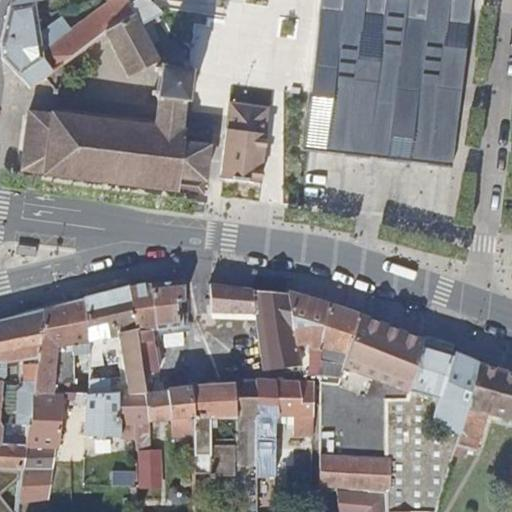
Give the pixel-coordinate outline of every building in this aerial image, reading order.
[(28,87),(106,33),(107,33),(133,14),(138,23),(162,13),(148,0),(136,0),(132,3),(130,0),(107,0),(106,1),(108,5),(69,30),(60,17),(39,31),(37,31),(32,2),(10,6),(6,21),(2,39),(1,45),(2,58),(13,69),(28,87)] [(441,222),(468,0),(322,0),(312,90),(298,206),(416,219),(441,222)] [(146,124),(149,96),(153,64),(159,61),(166,56),(158,39),(172,32),(162,13),(138,23),(133,14),(107,33),(128,74),(100,119),(146,124)] [(146,124),(100,119),(50,112),(50,114),(28,111),(26,129),(24,129),(22,152),(24,152),(21,170),(44,173),(43,175),(104,182),(177,191),(178,178),(201,181),(205,181),(212,118),(182,114),(185,99),(190,100),(191,95),(187,94),(189,75),(193,75),(194,70),(189,70),(189,66),(185,66),(184,69),(166,67),(166,63),(162,63),(162,66),(159,68),(155,67),(154,71),(159,72),(157,89),(149,96),(146,124)] [(258,183),(268,107),(230,102),(228,119),(220,182),(221,183),(219,196),(242,199),(244,186),(258,183)] [(199,193),(201,181),(178,178),(177,191),(199,193)] [(256,200),(258,183),(244,186),(242,199),(256,200)] [(84,299),(128,287),(126,276),(104,282),(82,288),(84,299)] [(179,327),(176,304),(184,302),(183,280),(164,283),(149,284),(156,327),(156,330),(179,327)] [(255,303),(253,288),(231,284),(208,281),(210,302),(253,303),(255,303)] [(159,372),(151,330),(156,330),(156,327),(149,284),(139,286),(128,287),(141,374),(150,373),(159,372)] [(141,374),(128,287),(84,299),(89,352),(89,366),(103,365),(102,352),(117,350),(121,378),(89,381),(89,394),(115,394),(117,423),(120,423),(135,422),(148,421),(141,374)] [(296,342),(287,292),(265,289),(253,288),(255,303),(253,303),(253,308),(263,371),(299,366),(300,375),(311,375),(311,339),(296,342)] [(322,334),(327,305),(308,299),(287,292),(296,342),(311,339),(312,333),(322,334)] [(253,308),(253,303),(210,302),(211,311),(253,308)] [(73,393),(74,374),(54,372),(54,348),(64,345),(64,351),(72,351),(69,303),(54,307),(43,310),(33,392),(61,393),(73,393)] [(338,377),(349,343),(359,315),(342,309),(327,305),(322,334),(321,340),(320,375),(338,377)] [(0,429),(0,379),(3,378),(4,363),(21,361),(23,386),(23,387),(17,392),(14,423),(26,425),(27,415),(30,415),(33,392),(43,310),(17,317),(0,321),(0,469),(21,470),(24,446),(0,445),(0,437),(1,430),(0,429)] [(385,433),(386,397),(397,399),(404,406),(405,405),(409,399),(407,397),(409,391),(423,345),(424,344),(425,341),(389,326),(359,315),(349,343),(338,377),(336,384),(320,382),(320,455),(384,459),(385,433)] [(320,375),(321,340),(322,334),(312,333),(311,339),(311,375),(320,375)] [(439,396),(452,351),(437,347),(424,344),(423,345),(409,391),(436,399),(439,396)] [(511,371),(508,370),(482,364),(452,351),(439,396),(436,399),(431,417),(458,434),(447,467),(457,470),(460,469),(462,467),(464,461),(462,458),(465,447),(475,450),(488,414),(511,420),(511,371)] [(170,420),(168,390),(166,390),(153,392),(150,373),(141,374),(148,421),(170,420)] [(256,416),(256,380),(245,381),(233,381),(234,416),(256,416)] [(276,511),(276,507),(276,466),(275,417),(277,417),(277,381),(266,380),(256,380),(256,416),(257,511),(276,511)] [(234,416),(233,381),(225,381),(226,387),(191,388),(193,435),(194,459),(195,473),(210,473),(210,476),(236,475),(235,444),(210,445),(209,417),(234,416)] [(313,434),(313,381),(293,381),(277,381),(277,417),(290,417),(292,434),(313,434)] [(193,435),(191,388),(168,390),(170,420),(172,436),(193,435)] [(433,511),(447,467),(458,434),(431,417),(436,399),(409,391),(407,397),(409,399),(405,405),(406,429),(385,433),(384,459),(320,455),(320,485),(338,487),(387,491),(387,511),(433,511)] [(58,447),(61,393),(33,392),(30,415),(27,415),(26,425),(24,446),(21,470),(51,470),(55,447),(58,447)] [(117,423),(115,394),(89,394),(87,394),(84,435),(120,438),(120,423),(117,423)] [(239,463),(255,464),(255,431),(240,431),(239,463)] [(137,486),(164,487),(165,448),(138,448),(137,486)] [(288,501),(287,466),(276,466),(276,507),(283,508),(284,508),(284,501),(288,501)] [(0,511),(15,511),(0,492),(20,477),(21,470),(0,469),(0,511)] [(387,511),(387,491),(338,487),(341,511),(387,511)]
